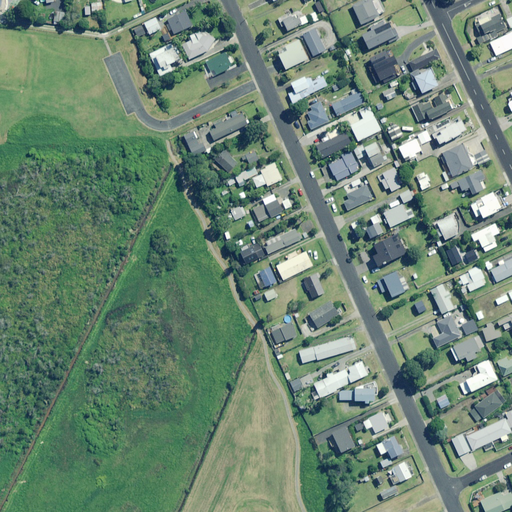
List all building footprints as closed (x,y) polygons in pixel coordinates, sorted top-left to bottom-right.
[(380,17),(371,0),(365,0),(353,6),(362,25),(380,17)] [(103,14),(103,3),(92,3),(92,14),(103,14)] [(193,27),(187,13),(178,17),(168,22),(173,35),(193,27)] [(487,34),(496,30),(499,29),(501,32),(508,29),(501,14),(490,18),(491,21),(477,27),(484,43),(490,40),(487,34)] [(301,25),(296,15),(282,21),(287,32),(301,25)] [(161,30),(155,18),(144,24),(150,36),(161,30)] [(400,32),(395,18),(375,26),(378,36),(386,33),(387,37),(400,32)] [(146,34),(142,26),(134,30),(138,38),(146,34)] [(183,45),(190,59),(208,51),(216,40),(199,28),(189,42),(183,45)] [(325,50),(315,29),(302,35),(313,57),(325,51),(325,50)] [(511,38),(511,36),(511,34),(490,43),(496,56),(511,49),(511,42),(510,39),(511,38)] [(404,57),(412,73),(441,59),(436,49),(426,54),(418,38),(391,51),(396,60),(404,57)] [(391,46),(388,40),(377,45),(380,52),(391,46)] [(308,60),(299,41),(285,47),(287,52),(279,56),(286,70),(308,60)] [(178,55),(180,54),(176,47),(175,48),(173,44),(150,55),(160,77),(170,73),(168,70),(177,65),(176,62),(181,60),(178,55)] [(233,68),(226,53),(202,65),(205,71),(202,72),(207,80),(233,68)] [(430,67),(412,76),(415,82),(412,83),(415,90),(419,89),(422,94),(439,86),(430,67)] [(327,86),(323,77),(313,82),(310,77),(306,79),(305,77),(291,83),(295,92),(288,95),(293,104),(327,86)] [(340,90),(338,84),(331,86),(334,92),(340,90)] [(397,97),(393,89),(383,94),(387,101),(397,97)] [(365,104),(359,92),(331,105),(336,117),(365,104)] [(423,106),(421,101),(411,106),(419,122),(428,117),(430,121),(456,108),(450,98),(448,99),(444,93),(433,99),(437,107),(433,109),(429,102),(423,106)] [(329,122),(321,103),(306,110),(311,121),(307,123),(311,131),(329,122)] [(390,112),(388,108),(384,110),(381,104),(376,106),(380,116),(390,112)] [(381,131),(371,109),(361,114),(363,120),(351,126),(358,142),(381,131)] [(248,125),(242,114),(209,130),(214,141),(248,125)] [(385,117),(380,120),(383,126),(388,123),(385,117)] [(455,123),(438,131),(439,133),(434,135),(439,145),(445,142),(445,143),(462,135),(461,133),(466,131),(462,121),(455,124),(455,123)] [(403,136),(399,127),(389,132),(393,141),(403,136)] [(201,138),(196,130),(183,137),(194,157),(206,151),(202,143),(200,145),(197,140),(201,138)] [(431,141),(427,131),(417,135),(422,145),(431,141)] [(351,145),(346,133),(316,147),(321,159),(351,145)] [(421,151),(416,140),(409,143),(407,140),(401,143),(402,146),(399,148),(405,161),(416,156),(415,154),(421,151)] [(385,155),(378,142),(364,149),(362,146),(353,150),(358,160),(368,155),(374,168),(388,161),(385,155)] [(485,151),(474,156),(466,151),(463,144),(442,153),(444,157),(441,158),(443,164),(446,163),(453,177),(474,168),(473,166),(478,164),(479,165),(490,161),(485,151)] [(238,165),(226,151),(216,160),(228,174),(238,165)] [(259,160),(255,152),(247,156),(250,164),(259,160)] [(360,170),(351,152),(341,157),(327,164),(336,182),(360,170)] [(235,176),(240,187),(247,185),(245,181),(252,177),(257,188),(266,184),(268,187),(282,180),(275,164),(260,170),(262,174),(258,175),(254,168),(235,176)] [(399,177),(394,169),(379,176),(386,189),(389,187),(392,192),(400,188),(396,178),(399,177)] [(485,180),(481,170),(449,183),(452,190),(460,186),(462,191),(469,188),(472,195),(484,190),(480,182),(485,180)] [(422,191),(431,187),(429,183),(430,183),(427,175),(425,176),(424,173),(416,176),(422,191)] [(373,200),(367,186),(346,196),(348,200),(345,202),(349,211),(373,200)] [(416,189),(409,192),(413,199),(419,195),(416,189)] [(413,199),(409,192),(409,191),(400,195),(404,204),(413,200),(413,199)] [(501,210),(496,199),(492,201),(489,194),(478,199),(479,202),(471,206),(476,217),(481,215),(483,219),(501,210)] [(263,200),(271,218),(283,213),(283,211),(294,206),(290,198),(279,203),(275,195),(263,200)] [(405,212),(402,206),(400,206),(398,201),(389,205),(391,211),(384,214),(390,228),(414,217),(411,210),(405,212)] [(244,217),(239,206),(230,210),(236,221),(244,217)] [(457,226),(452,216),(434,225),(439,238),(443,236),(445,241),(458,235),(455,227),(457,226)] [(254,227),(252,221),(246,223),(249,229),(254,227)] [(499,234),(495,224),(471,236),(474,242),(479,240),(485,253),(498,246),(493,237),(499,234)] [(298,235),(296,230),(263,245),(267,255),(302,240),(300,234),(298,235)] [(391,240),(388,235),(377,240),(381,247),(384,245),(388,254),(398,250),(393,239),(391,240)] [(265,256),(259,244),(250,248),(249,246),(238,251),(245,266),(265,256)] [(463,262),(457,246),(446,251),(452,266),(463,262)] [(477,259),(473,251),(464,255),(468,263),(477,259)] [(315,266),(308,252),(276,267),(283,281),(315,266)] [(511,275),(511,255),(502,261),(504,265),(491,271),(496,283),(511,275)] [(469,273),(459,278),(461,281),(458,282),(459,286),(463,284),(463,286),(469,283),(472,290),(477,287),(475,283),(484,279),(479,267),(468,272),(469,273)] [(276,283),(270,268),(254,275),(260,290),(276,283)] [(399,280),(395,272),(376,281),(382,293),(388,290),(392,298),(409,290),(404,278),(399,280)] [(325,294),(316,274),(303,280),(312,299),(325,294)] [(446,293),(442,285),(430,291),(442,315),(454,309),(449,299),(451,298),(448,292),(446,293)] [(277,297),(273,290),(264,294),(267,302),(277,297)] [(509,301),(507,295),(495,300),(497,306),(509,301)] [(339,315),(331,301),(309,315),(313,321),(308,324),(313,332),(339,315)] [(468,309),(466,305),(457,309),(459,313),(468,309)] [(484,318),(481,312),(476,314),(479,321),(484,318)] [(511,315),(509,317),(497,322),(499,327),(511,321),(511,323),(511,315)] [(461,337),(451,316),(437,323),(443,335),(433,339),(438,348),(461,337)] [(478,331),(474,323),(462,328),(466,336),(478,331)] [(297,336),(292,324),(271,332),(276,344),(297,336)] [(486,342),(501,337),(499,331),(495,332),(492,324),(486,326),(487,328),(482,330),(486,342)] [(356,350),(352,337),(299,352),(302,364),(317,360),(318,361),(356,350)] [(480,351),(474,338),(450,349),(457,362),(465,358),(468,362),(477,358),(475,353),(480,351)] [(511,373),(511,360),(508,362),(506,358),(497,363),(504,377),(511,373)] [(368,376),(362,361),(353,365),(354,366),(333,376),(332,373),(326,376),(327,378),(314,385),(320,398),(337,391),(336,390),(368,376)] [(497,380),(488,361),(476,367),(479,375),(459,384),(465,396),(497,380)] [(303,388),(299,379),(290,383),(294,392),(303,388)] [(374,401),(374,391),(339,392),(339,401),(355,400),(355,402),(374,401)] [(506,402),(497,391),(469,412),(478,422),(485,416),(486,418),(506,402)] [(450,405),(446,397),(437,401),(441,409),(450,405)] [(388,427),(381,413),(363,422),(366,430),(372,427),(375,434),(388,427)] [(511,433),(505,419),(467,437),(466,433),(452,440),(459,457),(484,445),(487,452),(495,448),(492,442),(511,433)] [(363,429),(360,424),(354,427),(357,432),(363,429)] [(355,447),(346,427),(331,434),(340,454),(355,447)] [(392,464),(390,460),(396,457),(398,460),(405,457),(395,437),(377,447),(381,455),(387,452),(390,458),(380,463),(383,469),(392,464)] [(415,476),(408,462),(393,469),(396,474),(390,478),(394,486),(415,476)] [(381,477),(374,481),(376,487),(384,483),(381,477)] [(398,493),(395,487),(380,494),(383,500),(398,493)] [(501,511),(511,507),(511,495),(511,493),(502,497),(501,493),(480,502),(484,511),(501,511)]
